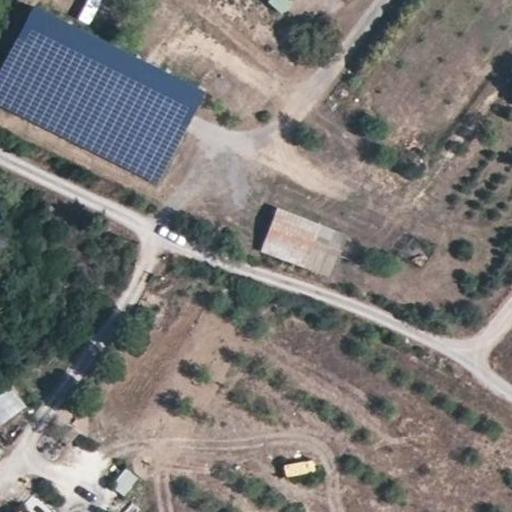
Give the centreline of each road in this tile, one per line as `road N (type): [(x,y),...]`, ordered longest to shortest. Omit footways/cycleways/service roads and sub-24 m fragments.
road 1 (unclassified): [(0,155),(197,251),(375,315),(467,358)]
road 2 (track): [(511,392),(467,358),(511,310)]
